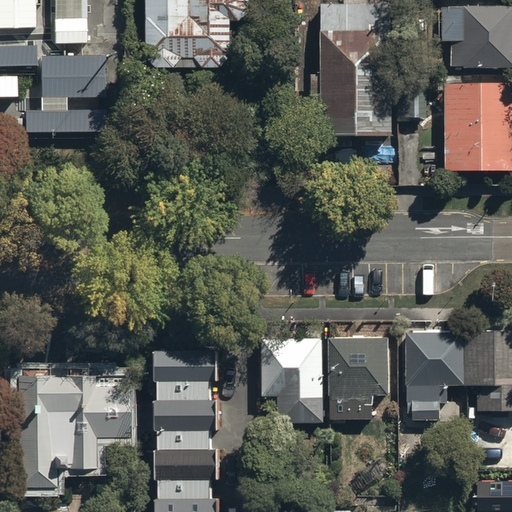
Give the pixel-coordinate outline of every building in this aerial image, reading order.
[(35,0),(0,0),(0,27),(36,26),(35,0)] [(87,0),(55,0),(57,44),(89,43),(87,0)] [(124,0),(103,0),(104,39),(126,38),(124,0)] [(262,3),(261,0),(148,0),(149,55),(157,67),(221,67),(231,55),(230,23),(249,11),(249,3),(262,3)] [(345,0),(346,4),(321,4),(323,135),(398,134),(396,0),(345,0)] [(452,67),(511,66),(511,6),(443,7),(443,40),(452,40),(452,67)] [(38,46),(0,46),(0,66),(39,66),(38,46)] [(42,112),(28,113),(28,120),(8,120),(8,134),(110,132),(109,106),(70,107),(70,97),(109,97),(108,53),(41,54),(42,112)] [(19,75),(0,75),(0,96),(19,96),(19,75)] [(401,122),(426,122),(426,81),(400,82),(401,122)] [(511,82),(447,82),(446,169),(511,169),(511,82)] [(271,147),(246,147),(245,182),(271,183),(271,147)] [(442,385),(478,385),(479,413),(511,412),(511,329),(408,331),(408,420),(442,420),(442,385)] [(331,336),(332,416),(373,416),(373,393),(389,393),(389,335),(331,336)] [(262,338),(262,396),(277,396),(277,420),(322,419),(322,337),(262,338)] [(152,347),(153,511),(217,511),(216,347),(152,347)] [(96,385),(96,371),(19,372),(20,483),(55,482),(54,463),(65,462),(65,446),(84,446),(84,468),(112,468),(112,434),(126,434),(126,385),(96,385)]
